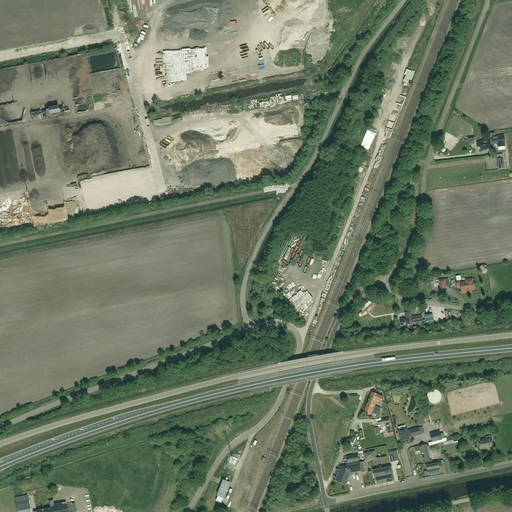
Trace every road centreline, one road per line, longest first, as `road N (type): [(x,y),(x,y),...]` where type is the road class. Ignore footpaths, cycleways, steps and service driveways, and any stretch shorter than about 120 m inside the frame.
road 1 (unclassified): [(0,444),(238,375),(511,335)]
road 2 (trunk): [(14,460),(277,379),(511,348)]
road 3 (unclassified): [(381,278),(419,233),(428,159),(488,0)]
road 4 (unclassified): [(295,186),(0,245)]
road 5 (unclassified): [(187,511),(225,452),(271,414),(298,354),(297,335),(284,322),(249,329)]
road 6 (unclassified): [(0,427),(249,329)]
road 7 (track): [(393,109),(324,294),(297,335)]
road 8 (unclassified): [(322,488),(310,394),(340,318),(381,278)]
road 9 (unclassified): [(295,186),(356,65),(404,0)]
road 10 (unclassified): [(325,502),(511,463)]
road 11 (unclassified): [(249,329),(245,278),(295,186)]
road 12 (unclassified): [(381,278),(402,298),(511,309)]
